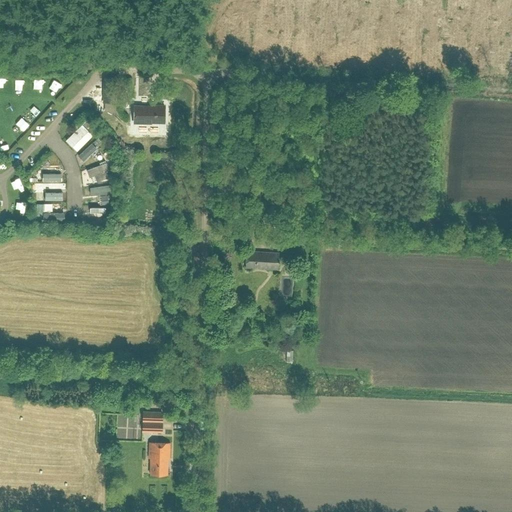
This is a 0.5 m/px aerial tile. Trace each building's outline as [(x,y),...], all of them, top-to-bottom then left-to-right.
[(16,75),(15,83),(24,84),(25,76),(16,75)] [(118,78),(104,78),(104,102),(118,102),(118,78)] [(34,79),(34,90),(42,90),(42,79),(34,79)] [(38,103),(31,109),(40,118),(46,112),(38,103)] [(157,106),(157,107),(134,106),(134,123),(154,123),(154,122),(164,122),(165,106),(157,106)] [(259,226),(259,231),(258,231),(256,244),(279,245),(280,232),(274,232),(274,225),(263,225),(262,226),(259,226)] [(293,242),(294,233),(284,232),(284,242),(293,242)] [(318,234),(298,233),(298,242),(317,243),(318,234)] [(277,269),(278,253),(246,251),(245,267),(277,269)] [(162,423),(143,422),(143,432),(162,433),(162,423)] [(170,459),(170,442),(150,442),(149,458),(151,458),(150,474),(168,474),(168,459),(170,459)]
